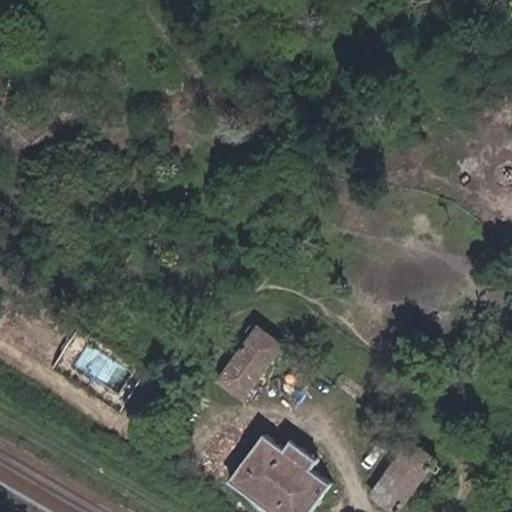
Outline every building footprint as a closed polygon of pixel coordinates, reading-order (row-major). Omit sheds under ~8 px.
[(231,389),(256,406),(295,355),(271,337),(231,389)] [(247,485),(279,434),(269,427),(236,478),(247,485)] [(265,511),(331,511),(343,498),(320,481),(295,463),(277,449),(243,495),(265,511)] [(385,506),(393,511),(418,511),(449,471),(424,452),(385,506)] [(320,481),(325,472),(301,455),(295,463),(320,481)]
